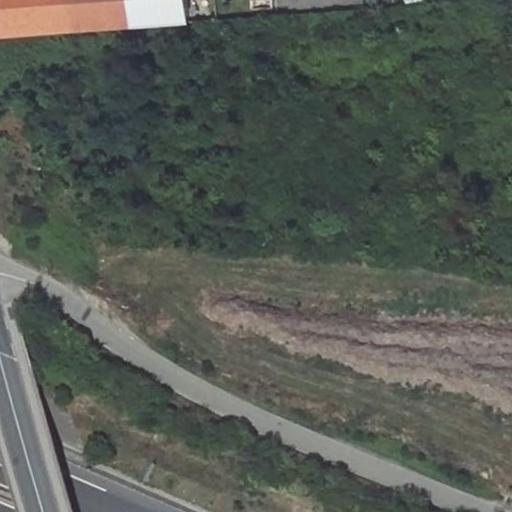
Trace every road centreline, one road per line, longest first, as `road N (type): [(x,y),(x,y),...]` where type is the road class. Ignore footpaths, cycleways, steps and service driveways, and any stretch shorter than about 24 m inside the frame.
road 1 (unclassified): [(0,273),(41,286),(195,392),(488,511)]
road 2 (tertiary): [(0,353),(47,511)]
road 3 (trunk): [(110,511),(0,464)]
